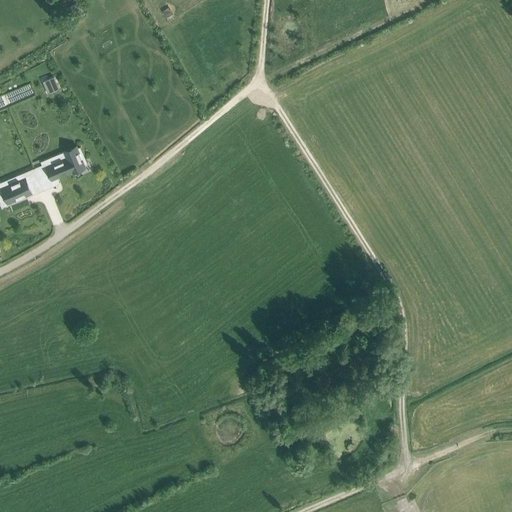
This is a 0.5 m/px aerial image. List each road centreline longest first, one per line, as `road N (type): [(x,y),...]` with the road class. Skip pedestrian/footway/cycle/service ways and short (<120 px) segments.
road 1 (track): [(261,80),(387,284),(406,464)]
road 2 (track): [(427,0),(261,80)]
road 3 (track): [(261,80),(123,189)]
road 4 (residential): [(123,189),(0,271)]
